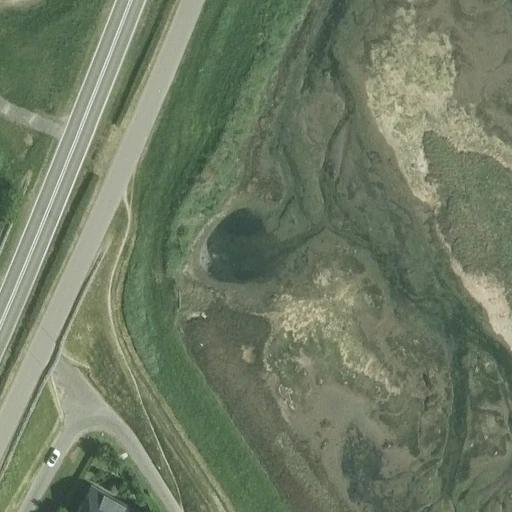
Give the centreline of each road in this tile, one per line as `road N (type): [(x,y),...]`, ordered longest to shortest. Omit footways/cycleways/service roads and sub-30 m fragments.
road 1 (unclassified): [(0,435),(196,0)]
road 2 (trunk): [(0,322),(131,0)]
road 3 (unclassified): [(174,511),(121,429),(92,403)]
road 4 (residential): [(92,403),(0,303)]
road 5 (unclassified): [(92,403),(25,511)]
